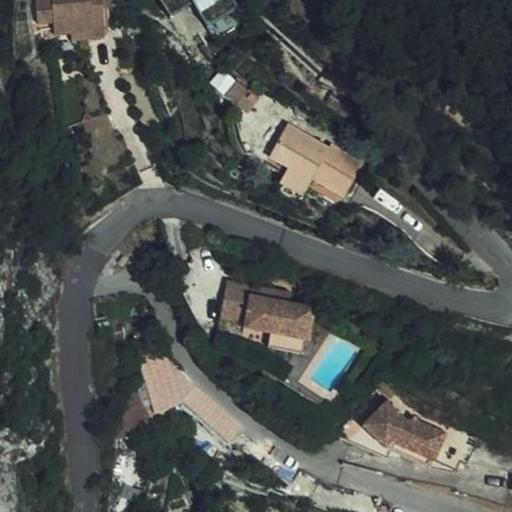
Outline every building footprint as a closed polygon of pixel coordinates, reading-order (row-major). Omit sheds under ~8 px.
[(55,22),(56,34),(75,33),(74,18),(105,16),(105,10),(103,0),(39,0),(41,23),(55,22)] [(114,0),(103,0),(105,10),(115,9),(114,0)] [(146,0),(157,18),(178,5),(193,29),(223,10),(216,0),(146,0)] [(106,38),(105,16),(74,18),(75,33),(75,40),(106,38)] [(237,104),(227,121),(237,127),(246,111),(237,104)] [(306,193),(331,207),(336,210),(342,200),(356,175),(322,156),(320,160),(279,138),(257,178),(276,189),(298,201),(300,202),(306,193)] [(145,187),(134,163),(113,173),(125,197),(145,187)] [(298,201),(276,189),(270,200),(294,213),(300,202),(298,201)] [(331,219),(336,210),(331,207),(306,193),(300,202),(331,219)] [(226,317),(249,322),(260,324),(259,334),(311,345),(317,309),(294,304),(295,298),(233,284),(226,317)] [(259,334),(260,324),(249,322),(247,331),(259,334)] [(134,356),(126,329),(98,338),(106,364),(134,356)] [(173,358),(169,350),(141,360),(146,382),(151,394),(156,406),(158,409),(197,390),(173,358)] [(197,390),(184,407),(231,448),(245,429),(197,390)] [(129,435),(156,421),(151,412),(146,392),(129,395),(129,435)] [(377,454),(383,449),(389,443),(430,460),(435,451),(458,462),(465,465),(465,463),(466,463),(472,448),(410,420),(406,426),(387,404),(356,431),(377,454)] [(158,409),(151,412),(156,421),(159,428),(165,425),(161,417),(158,409)] [(161,417),(165,425),(178,418),(174,410),(161,417)] [(264,446),(245,429),(231,448),(295,485),(303,470),(286,461),(264,446)] [(475,436),(472,448),(466,463),(491,468),(497,441),(475,436)] [(511,442),(497,441),(491,468),(511,474),(511,442)] [(430,460),(389,443),(383,449),(427,468),(430,460)] [(435,451),(430,460),(454,471),(458,462),(435,451)]
